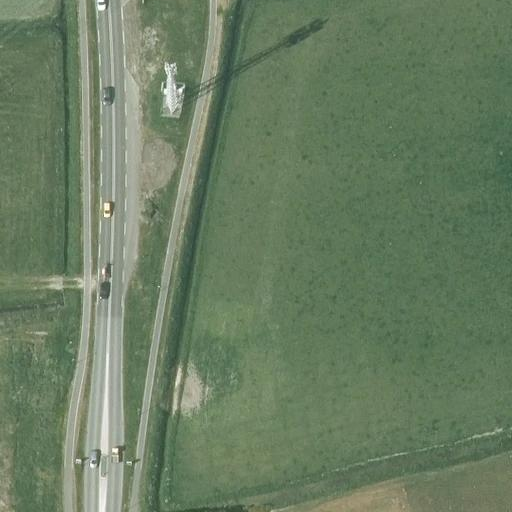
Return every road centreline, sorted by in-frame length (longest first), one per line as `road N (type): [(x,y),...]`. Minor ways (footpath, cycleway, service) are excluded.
road 1 (primary): [(107,344),(114,147),(107,0)]
road 2 (primary): [(107,344),(94,399),(93,511)]
road 3 (primary): [(109,511),(116,397),(107,344)]
